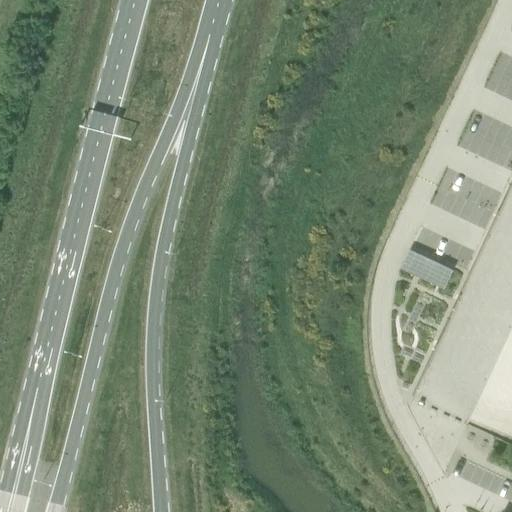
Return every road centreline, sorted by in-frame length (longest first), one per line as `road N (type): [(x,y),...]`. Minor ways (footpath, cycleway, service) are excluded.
road 1 (primary): [(54,511),(133,219),(198,77)]
road 2 (primary): [(135,0),(24,445)]
road 3 (primary): [(162,511),(155,307),(198,77)]
